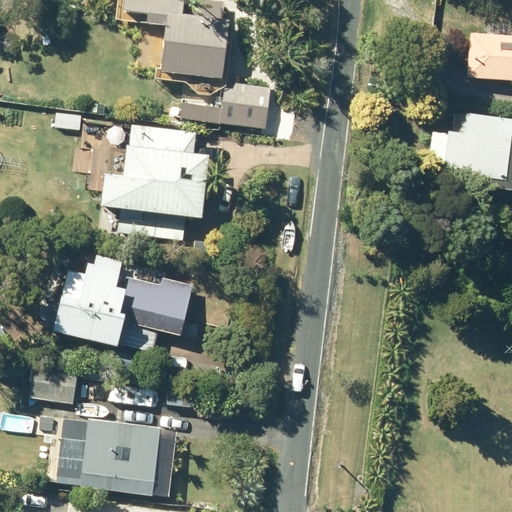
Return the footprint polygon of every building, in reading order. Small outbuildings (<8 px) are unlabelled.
[(229,85),(231,85),(238,29),(235,29),(237,15),(188,9),(188,0),(129,0),(128,16),(167,22),(160,75),(229,85)] [(471,75),(511,77),(511,32),(473,30),(471,75)] [(229,85),(226,104),(224,122),(269,128),(275,86),(232,81),(231,85),(229,85)] [(224,122),(226,104),(186,99),(184,117),(224,122)] [(511,178),(511,176),(511,116),(470,111),(468,129),(453,128),(452,132),(436,130),(433,165),(449,166),(449,168),(511,178)] [(61,127),(79,129),(81,115),(62,113),(61,127)] [(107,201),(210,213),(217,150),(198,148),(200,131),(136,123),(130,172),(111,170),(107,201)] [(398,164),(400,133),(384,132),(382,163),(398,164)] [(60,326),(125,341),(131,313),(127,312),(134,284),(123,281),(129,257),(101,249),(99,260),(94,258),(85,292),(69,288),(60,326)] [(59,401),(74,402),(75,403),(80,371),(37,364),(32,396),(59,401)] [(0,392),(0,427),(15,429),(18,394),(0,392)] [(72,413),(74,402),(59,401),(57,411),(72,413)] [(83,483),(155,493),(164,427),(94,418),(92,432),(84,431),(82,441),(89,442),(83,483)] [(3,511),(13,511),(16,496),(6,494),(3,511)]
